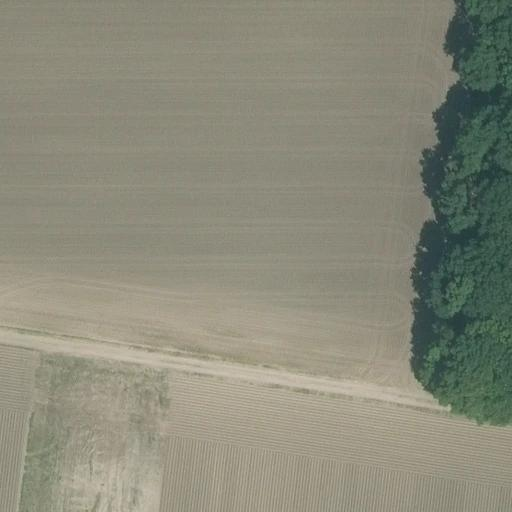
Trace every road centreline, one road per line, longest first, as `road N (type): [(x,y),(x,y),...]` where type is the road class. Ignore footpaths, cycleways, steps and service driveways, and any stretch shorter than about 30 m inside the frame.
road 1 (track): [(461,406),(0,329)]
road 2 (track): [(511,108),(461,406)]
